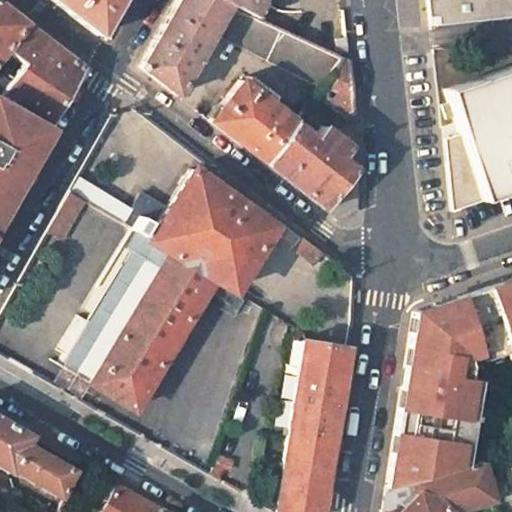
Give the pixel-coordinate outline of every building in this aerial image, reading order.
[(53,0),(98,36),(118,0),(53,0)] [(176,96),(209,37),(227,4),(218,0),(175,0),(157,32),(138,66),(176,96)] [(218,0),(227,4),(249,14),(257,0),(218,0)] [(257,0),(249,14),(256,18),(264,4),(257,0)] [(0,2),(0,99),(47,128),(62,101),(81,68),(0,2)] [(320,91),(344,59),(335,55),(256,18),(249,14),(227,4),(209,37),(320,91)] [(345,37),(333,37),(335,55),(346,54),(345,37)] [(344,59),(320,91),(316,96),(343,128),(354,122),(351,91),(347,61),(344,59)] [(511,68),(448,89),(461,131),(444,138),(452,208),(511,187),(511,68)] [(294,125),(268,104),(273,97),(248,77),(243,83),(239,80),(207,120),(225,134),(264,164),(294,125)] [(0,193),(19,159),(27,164),(47,128),(0,99),(0,193)] [(294,125),(264,164),(294,188),(324,211),(355,172),(340,160),(348,149),(320,128),(311,138),(294,125)] [(0,212),(26,166),(27,164),(19,159),(0,193),(0,212)] [(191,168),(149,239),(169,252),(89,384),(134,410),(214,279),(233,290),(272,226),(239,202),(225,192),(191,168)] [(356,177),(355,172),(324,211),(335,220),(337,222),(355,207),(356,177)] [(69,190),(76,195),(109,215),(113,208),(73,183),(69,190)] [(230,183),(225,192),(239,202),(244,194),(237,188),(230,183)] [(76,195),(69,190),(48,229),(54,233),(76,195)] [(297,236),(293,241),(316,260),(321,254),(297,236)] [(149,239),(70,373),(89,384),(169,252),(149,239)] [(435,306),(408,328),(395,423),(385,490),(465,468),(476,391),(472,391),(474,374),(467,373),(468,367),(466,362),(493,353),(496,362),(511,356),(511,279),(460,297),(435,306)] [(299,359),(275,511),(321,511),(346,348),(301,341),(301,346),(291,344),(290,358),(299,359)] [(10,467),(57,494),(73,466),(26,439),(28,434),(0,418),(0,466),(7,471),(10,467)] [(511,511),(511,457),(500,461),(510,488),(511,487),(511,511)] [(449,511),(452,510),(487,500),(487,499),(494,497),(492,488),(497,487),(493,467),(480,470),(479,464),(465,468),(385,490),(382,511),(449,511)] [(128,492),(114,484),(98,511),(153,511),(156,508),(128,492)]
